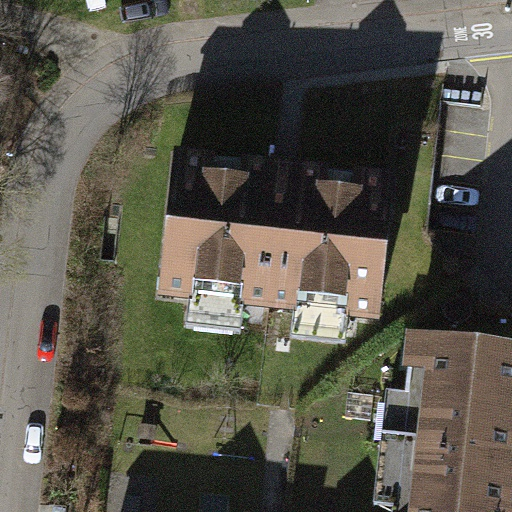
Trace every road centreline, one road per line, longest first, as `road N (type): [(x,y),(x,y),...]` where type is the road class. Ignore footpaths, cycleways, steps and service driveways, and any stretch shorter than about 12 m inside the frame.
road 1 (residential): [(511,29),(139,59)]
road 2 (residential): [(139,59),(47,176),(6,389)]
road 3 (residential): [(139,59),(0,16)]
